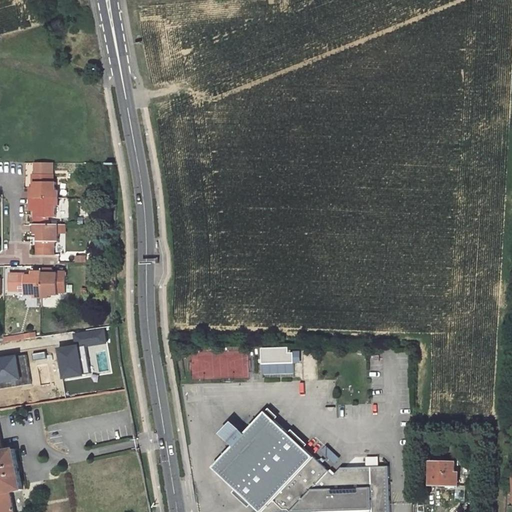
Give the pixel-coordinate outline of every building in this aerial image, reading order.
[(36,175),(33,175),(33,182),(35,182),(35,186),(33,187),(30,187),(30,198),(56,198),(56,182),(54,182),(54,175),(51,175),(51,163),(36,163),(36,175)] [(56,218),(56,198),(30,198),(30,210),(35,211),(35,225),(50,225),(50,218),(56,218)] [(39,235),(39,248),(37,248),(37,255),(54,255),(54,248),(55,248),(55,240),(58,240),(59,225),(50,225),(35,225),(35,235),(39,235)] [(52,269),(42,269),(42,271),(42,295),(58,295),(58,292),(65,292),(65,271),(57,271),(57,273),(52,273),(52,271),(52,269)] [(42,295),(42,271),(32,271),(32,275),(19,275),(20,291),(26,291),(26,295),(42,295)] [(263,348),(263,364),(290,363),(295,363),(295,352),(290,352),(290,347),(263,348)] [(295,373),(295,363),(290,363),(263,364),(263,374),(295,373)] [(391,511),(391,504),(389,466),(342,468),(334,476),(329,472),(330,471),(267,411),(245,435),(233,447),(214,467),(261,511),(318,511),(328,511),(327,511),(391,511)] [(236,426),(223,439),(233,447),(245,435),(236,426)] [(2,452),(0,439),(0,511),(14,511),(10,493),(23,491),(15,449),(2,452)] [(429,484),(457,485),(457,472),(453,471),(454,462),(430,461),(429,484)]
